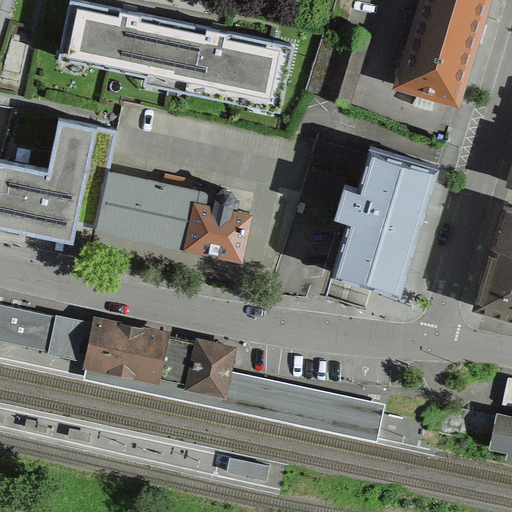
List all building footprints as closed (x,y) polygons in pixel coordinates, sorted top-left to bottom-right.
[(183,20),(84,0),(70,0),(59,56),(146,74),(144,82),(169,87),(183,20)] [(488,0),(422,0),(398,83),(459,101),(488,0)] [(183,20),(169,87),(280,110),(294,44),(183,20)] [(371,35),(345,27),(343,34),(335,62),(359,69),(360,69),(371,35)] [(308,89),(325,95),(335,62),(343,34),(327,29),(308,89)] [(335,62),(325,95),(348,106),(359,69),(335,62)] [(0,157),(0,224),(74,240),(77,222),(98,227),(110,171),(119,129),(60,116),(49,168),(0,157)] [(368,153),(318,139),(310,166),(348,177),(360,181),(368,153)] [(439,166),(371,146),(368,153),(360,181),(358,186),(346,183),(345,182),(338,205),(335,214),(349,218),(332,272),(401,292),(439,166)] [(338,205),(345,182),(346,183),(348,177),(310,166),(301,194),(338,205)] [(218,194),(110,171),(98,227),(242,257),(251,212),(235,209),(238,198),(233,197),(233,195),(232,193),(231,191),(229,189),(226,188),(223,189),(220,190),(219,192),(218,194)] [(511,205),(504,203),(471,306),(511,317),(511,205)] [(0,339),(49,350),(57,314),(31,309),(17,306),(6,304),(0,302),(0,339)] [(96,322),(57,314),(49,350),(88,358),(96,322)] [(189,383),(198,341),(96,319),(96,322),(88,358),(87,361),(189,383)] [(234,348),(198,340),(198,341),(189,383),(189,384),(224,392),(226,384),(228,375),(229,368),(234,348)] [(385,402),(229,368),(228,375),(226,384),(224,392),(189,384),(189,383),(87,361),(84,378),(377,440),(385,402)] [(511,411),(495,408),(487,447),(505,450),(503,457),(511,458),(511,411)] [(48,423),(26,418),(24,429),(45,433),(48,423)] [(92,433),(71,428),(69,438),(90,443),(92,433)]
